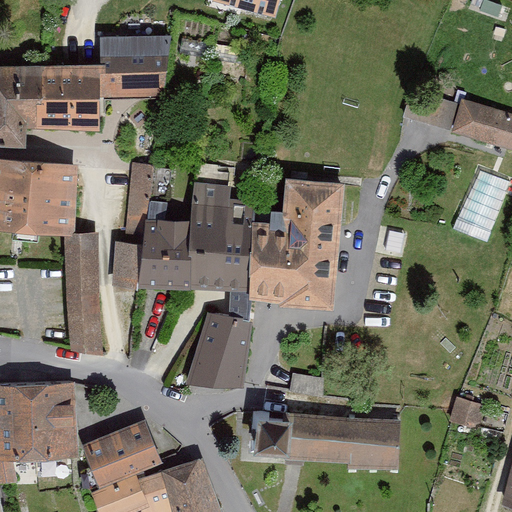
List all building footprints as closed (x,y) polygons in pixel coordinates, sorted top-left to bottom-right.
[(225,0),(272,13),(275,0),(225,0)] [(102,34),(101,62),(101,91),(169,92),(171,36),(102,34)] [(101,62),(0,58),(0,141),(30,143),(31,122),(99,125),(101,91),(101,62)] [(450,130),(458,104),(413,90),(405,116),(450,130)] [(511,116),(464,102),(455,131),(511,148),(511,116)] [(0,152),(0,218),(69,226),(76,160),(0,152)] [(175,166),(140,163),(136,213),(149,213),(170,216),(175,166)] [(282,222),(254,219),(246,295),(331,304),(345,181),(287,174),(282,222)] [(194,179),(189,218),(180,287),(246,295),(254,219),(256,207),(231,203),(234,184),(194,179)] [(170,216),(149,213),(145,243),(141,282),(180,287),(189,218),(170,216)] [(93,231),(61,232),(64,343),(97,342),(93,231)] [(141,282),(145,243),(120,241),(116,279),(141,282)] [(210,317),(190,382),(240,386),(250,326),(210,317)] [(324,380),(294,375),(291,391),(321,396),(324,380)] [(75,379),(0,381),(0,457),(78,455),(75,379)] [(457,393),(448,416),(481,428),(489,404),(457,393)] [(257,414),(255,449),(286,451),(285,456),(347,460),(347,465),(398,467),(401,420),(293,414),(293,416),(257,414)] [(511,415),(490,497),(511,502),(511,415)] [(146,419),(85,443),(101,485),(162,462),(146,419)] [(218,511),(200,461),(161,474),(175,511),(218,511)] [(175,511),(161,474),(94,492),(101,511),(133,511),(141,509),(142,511),(175,511)]
